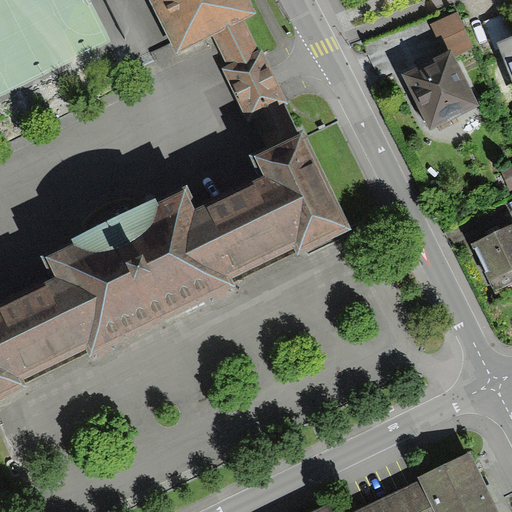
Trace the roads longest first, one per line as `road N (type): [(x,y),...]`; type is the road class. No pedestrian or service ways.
road 1 (residential): [(492,387),(294,0)]
road 2 (residential): [(492,387),(237,511)]
